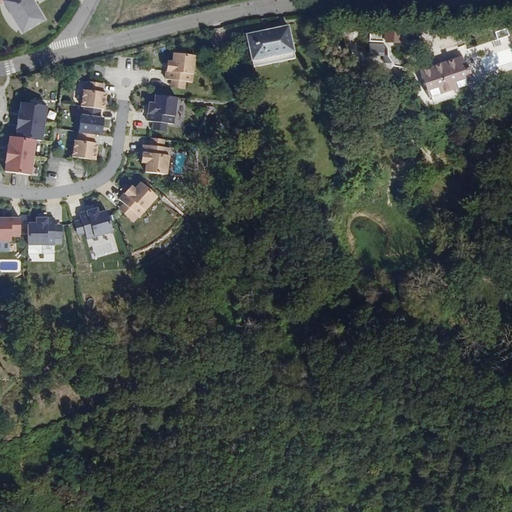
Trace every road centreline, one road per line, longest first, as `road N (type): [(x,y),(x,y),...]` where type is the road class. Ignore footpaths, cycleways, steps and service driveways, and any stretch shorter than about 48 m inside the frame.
road 1 (residential): [(448,0),(270,7),(68,50)]
road 2 (residential): [(0,191),(79,196),(108,168),(126,81)]
